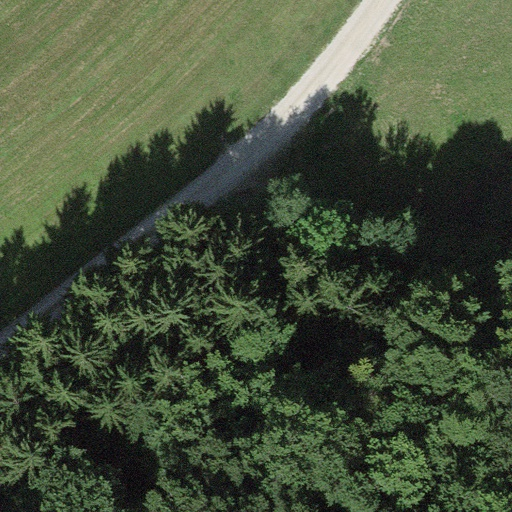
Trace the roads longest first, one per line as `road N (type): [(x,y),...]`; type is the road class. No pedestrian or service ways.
road 1 (track): [(368,0),(270,140),(0,345)]
road 2 (track): [(270,140),(511,184)]
